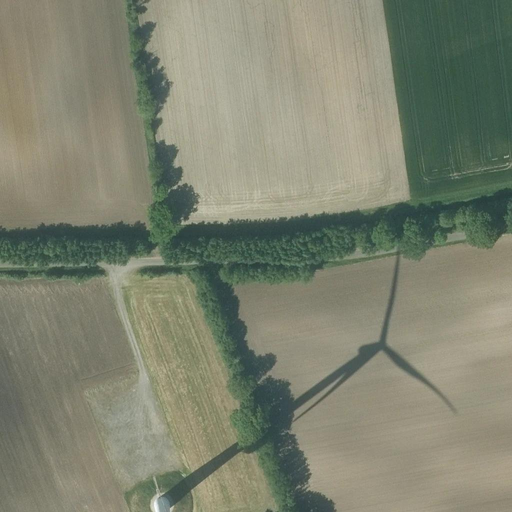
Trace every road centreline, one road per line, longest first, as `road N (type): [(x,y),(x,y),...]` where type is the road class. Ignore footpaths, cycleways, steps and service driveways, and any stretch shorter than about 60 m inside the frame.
road 1 (unclassified): [(0,264),(315,260),(511,226)]
road 2 (track): [(115,262),(115,292),(148,392)]
